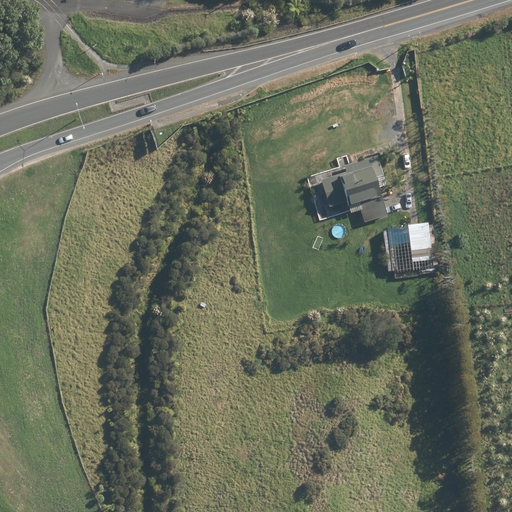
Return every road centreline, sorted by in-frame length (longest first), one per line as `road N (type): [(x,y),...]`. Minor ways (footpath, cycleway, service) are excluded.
road 1 (secondary): [(251,66),(201,92),(0,162)]
road 2 (secondary): [(0,125),(194,68),(251,66)]
road 3 (secondary): [(457,0),(251,66)]
